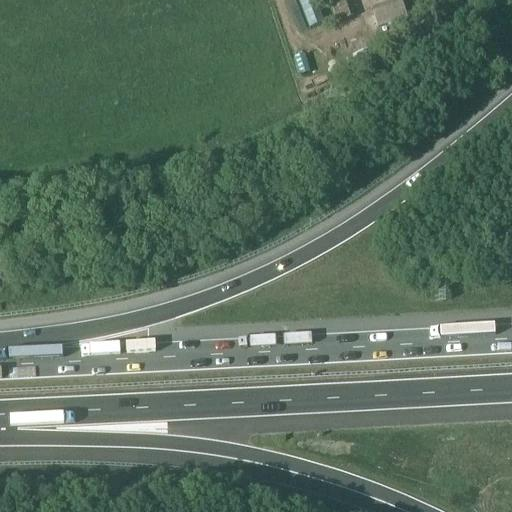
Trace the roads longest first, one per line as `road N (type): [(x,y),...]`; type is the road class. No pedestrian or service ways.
road 1 (motorway): [(511,101),(413,185),(287,264),(15,364)]
road 2 (motorway): [(0,417),(511,392)]
road 3 (motorway): [(511,339),(15,364)]
road 4 (motorway): [(0,419),(270,460),(428,511)]
